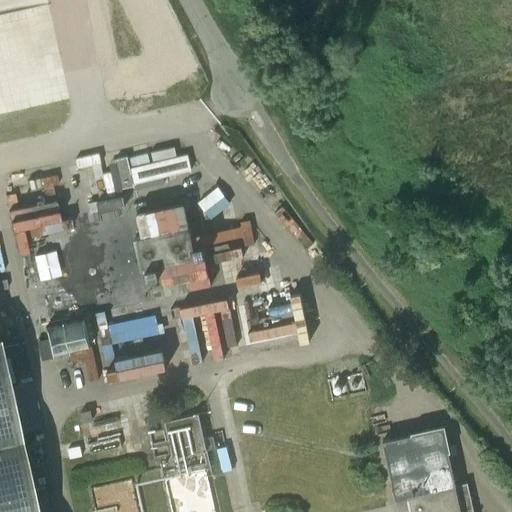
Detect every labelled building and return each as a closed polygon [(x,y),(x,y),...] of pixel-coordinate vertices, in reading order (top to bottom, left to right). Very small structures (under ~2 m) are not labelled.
[(49,197),(2,205),(9,246),(70,237),(66,214),(52,216),(49,197)] [(192,225),(136,236),(142,267),(198,256),(192,225)] [(37,276),(56,273),(53,249),(34,252),(37,276)] [(229,249),(209,251),(212,270),(232,268),(229,249)] [(289,306),(172,327),(174,341),(200,336),(202,346),(231,341),(231,340),(248,337),(250,345),(295,337),(289,306)] [(111,321),(112,334),(156,332),(155,319),(111,321)] [(85,320),(45,328),(51,353),(90,345),(85,320)] [(111,377),(162,365),(158,343),(106,355),(111,377)] [(0,511),(34,511),(17,433),(0,356),(0,511)] [(199,412),(167,419),(165,420),(173,457),(216,448),(213,436),(204,438),(199,412)] [(474,511),(468,482),(457,484),(444,426),(383,440),(396,499),(408,496),(411,511),(474,511)] [(140,511),(133,477),(93,485),(97,511),(140,511)]
